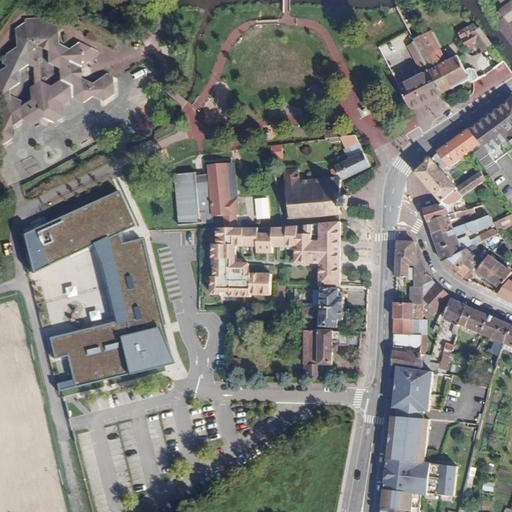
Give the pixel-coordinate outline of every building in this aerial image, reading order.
[(511,24),(505,16),(502,18),(497,22),(494,24),(511,46),(511,45),(511,24)] [(42,18),(18,19),(7,32),(10,48),(1,53),(0,56),(0,64),(4,67),(0,68),(0,142),(8,137),(8,124),(16,119),(27,124),(38,117),(48,123),(59,116),(59,104),(67,98),(79,103),(88,98),(98,102),(109,94),(109,76),(102,74),(88,85),(76,79),(76,67),(95,54),(81,38),(64,49),(55,44),(52,25),(42,18)] [(492,46),(480,29),(474,24),(458,33),(467,49),(477,43),(483,52),(492,46)] [(478,77),(475,70),(469,69),(466,71),(458,56),(447,61),(431,31),(413,40),(414,43),(442,95),(469,80),(470,82),(471,83),(478,79),(478,77)] [(442,95),(414,43),(407,46),(421,75),(399,87),(412,111),(442,95)] [(494,68),(502,79),(511,71),(511,70),(504,60),(494,68)] [(496,161),(509,152),(511,157),(511,99),(471,127),(482,141),(496,161)] [(449,163),(482,141),(471,127),(439,150),(449,163)] [(343,137),(342,129),(325,131),(326,139),(330,139),(343,137)] [(371,167),(362,150),(356,136),(343,137),(330,139),(330,143),(343,142),(351,159),(336,166),(340,174),(340,177),(340,181),(371,167)] [(283,159),(282,145),(271,146),(273,160),(283,159)] [(15,166),(23,184),(44,174),(36,156),(15,166)] [(457,188),(431,159),(415,173),(441,203),(456,190),(456,189),(457,188)] [(239,200),(235,163),(228,164),(231,200),(238,200),(239,200)] [(239,215),(238,200),(231,200),(228,164),(208,166),(209,176),(197,176),(197,174),(175,175),(179,225),(202,224),(214,223),(214,216),(239,215)] [(492,176),(486,168),(481,172),(486,180),(492,176)] [(280,171),(281,183),(286,222),(341,217),(341,210),(351,209),(351,196),(341,196),(337,177),(299,179),(298,169),(280,171)] [(463,197),(486,180),(481,172),(457,188),(456,189),(456,190),(463,197)] [(139,239),(108,176),(32,208),(23,233),(30,266),(57,391),(170,363),(139,239)] [(453,206),(463,197),(456,190),(441,203),(438,205),(424,209),(428,223),(444,217),(451,215),(456,214),(469,210),(468,207),(454,210),(453,206)] [(433,237),(489,216),(483,206),(469,210),(456,214),(457,219),(453,221),(451,215),(444,217),(428,223),(433,237)] [(511,226),(511,215),(494,224),(495,226),(497,230),(499,233),(511,226)] [(459,240),(458,237),(472,232),(474,235),(495,226),(494,224),(489,216),(433,237),(442,261),(443,262),(468,249),(499,233),(497,230),(494,232),(493,230),(472,240),(470,236),(459,240)] [(342,238),(342,219),(314,222),(312,237),(342,238)] [(341,283),(342,238),(312,237),(314,222),(306,222),(306,231),(298,231),(298,223),(282,224),(272,224),(272,231),(259,231),(259,225),(220,226),(220,237),(218,237),(218,243),(213,243),(213,257),(218,257),(218,266),(216,266),(216,276),(213,275),(213,293),(223,293),(223,290),(231,290),(231,295),(251,295),(251,288),(260,289),(260,293),(272,293),(272,272),(249,272),(249,263),(240,263),(240,258),(236,258),(236,245),(257,245),(257,251),(273,251),(273,244),(288,244),(288,242),(298,242),(298,260),(321,260),(321,282),(341,283)] [(413,241),(396,241),(395,275),(408,276),(409,266),(416,266),(412,286),(409,287),(409,302),(423,303),(424,295),(436,283),(432,279),(417,244),(413,241)] [(473,272),(481,261),(468,249),(443,262),(456,275),(464,278),(470,270),(473,272)] [(511,271),(511,266),(490,251),(479,268),(503,284),(511,271)] [(511,278),(501,292),(511,298),(511,278)] [(453,294),(439,282),(424,295),(438,309),(453,294)] [(285,305),(286,285),(278,284),(277,305),(285,305)] [(344,309),(345,297),(340,297),(340,290),(323,289),(323,291),(316,291),(316,307),(321,308),(344,309)] [(467,302),(452,295),(443,316),(458,323),(467,302)] [(424,304),(396,303),(395,335),(427,336),(427,320),(423,320),(423,314),(424,304)] [(511,322),(467,303),(459,322),(503,341),(511,322)] [(344,320),(344,309),(321,308),(321,328),(339,328),(339,320),(344,320)] [(337,352),(337,345),(333,345),(333,343),(338,343),(338,346),(350,346),(350,345),(350,336),(350,331),(322,331),(304,331),(304,373),(304,378),(322,378),(323,366),(333,366),(333,352),(337,352)] [(395,335),(393,366),(400,367),(428,371),(431,358),(421,356),(422,349),(426,349),(427,336),(395,335)] [(431,367),(430,371),(434,372),(444,374),(444,373),(446,371),(454,345),(447,342),(440,368),(431,367)] [(241,359),(232,359),(232,370),(240,370),(241,359)] [(428,371),(400,367),(395,408),(399,408),(398,418),(425,420),(426,411),(430,411),(434,372),(430,371),(428,371)] [(430,421),(425,420),(398,418),(394,418),(383,511),(422,511),(424,496),(427,496),(427,495),(456,497),(460,468),(426,465),(430,421)] [(483,490),(493,492),(494,483),(484,482),(483,490)]
